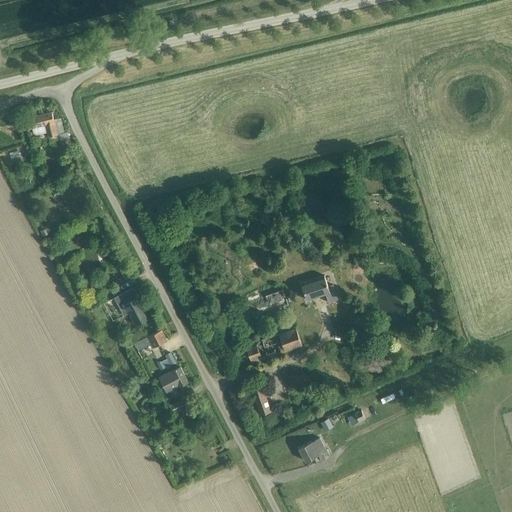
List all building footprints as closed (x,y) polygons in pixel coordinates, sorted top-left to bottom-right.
[(61,139),(60,133),(57,121),(55,121),(53,112),(28,118),(30,129),(47,124),(52,141),(61,139)] [(17,150),(9,153),(11,159),(19,156),(17,150)] [(126,269),(121,272),(124,279),(130,277),(126,269)] [(327,294),(329,303),(338,300),(334,285),(329,287),(325,276),(303,283),(308,300),(327,294)] [(132,287),(114,297),(123,315),(125,314),(129,312),(136,324),(150,317),(139,296),(138,297),(132,287)] [(249,301),(254,316),(288,305),(283,290),(249,301)] [(246,345),(252,362),(302,346),(296,328),(246,345)] [(162,329),(134,343),(138,350),(149,345),(147,342),(150,341),(153,347),(167,340),(162,329)] [(176,362),(171,352),(165,355),(167,359),(162,362),(157,361),(161,370),(176,362)] [(180,366),(159,376),(167,392),(180,386),(188,381),(180,366)] [(251,387),(261,415),(271,412),(261,384),(251,387)] [(185,407),(181,399),(170,405),(174,413),(185,407)] [(322,460),(331,455),(328,450),(327,450),(320,437),(299,448),(307,461),(319,455),(322,460)]
